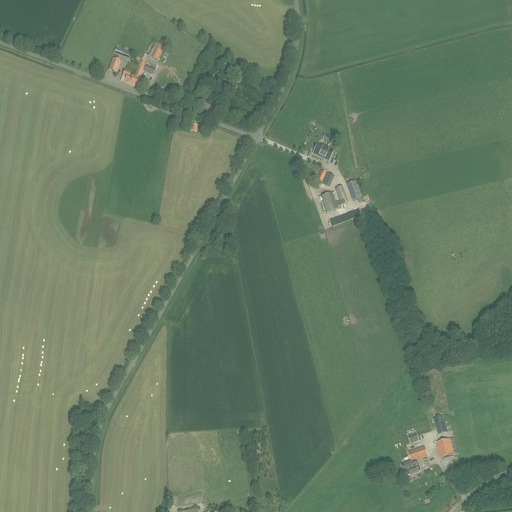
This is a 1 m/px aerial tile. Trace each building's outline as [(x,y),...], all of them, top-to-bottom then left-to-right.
[(158,60),(165,47),(159,44),(152,57),(158,60)] [(114,54),(129,59),(132,53),(116,47),(114,54)] [(113,58),(108,70),(116,73),(121,61),(113,58)] [(135,76),(131,86),(136,88),(140,78),(145,64),(140,62),(135,76)] [(146,66),(144,71),(153,75),(157,65),(151,63),(149,67),(146,66)] [(131,86),(135,76),(130,75),(131,72),(125,70),(122,77),(126,78),(124,83),(130,85),(130,86),(131,86)] [(213,103),(204,99),(200,109),(210,112),(213,103)] [(312,153),(329,160),(333,150),(317,143),(312,153)] [(321,171),(317,180),(321,182),(326,173),(321,171)] [(327,173),(322,184),(329,188),(334,176),(327,173)] [(348,184),(355,201),(364,198),(357,181),(348,184)] [(335,189),(341,205),(348,202),(342,186),(335,189)] [(321,197),(327,213),(338,209),(331,193),(321,197)] [(338,216),(330,219),(332,225),(340,223),(338,216)] [(434,418),(438,435),(447,433),(443,416),(434,418)] [(416,432),(407,435),(410,444),(419,441),(416,432)] [(454,455),(450,440),(449,440),(436,444),(440,459),(454,455)] [(424,447),(408,453),(411,462),(401,465),(404,472),(409,470),(411,476),(419,473),(417,465),(416,465),(415,462),(428,457),(424,447)]
